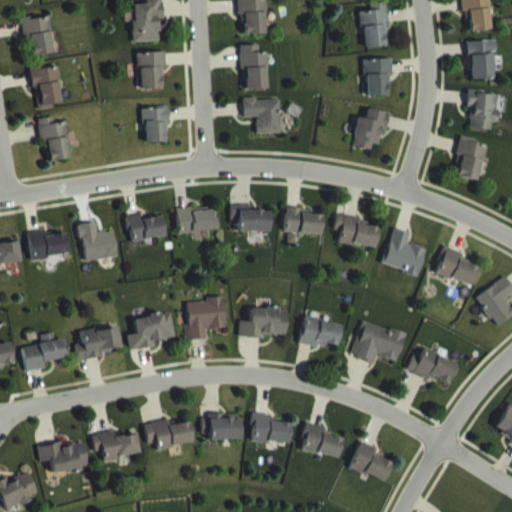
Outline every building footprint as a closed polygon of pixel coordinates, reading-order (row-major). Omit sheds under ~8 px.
[(30,0),(31,11),(51,10),(51,0),(30,0)] [(491,44),(487,6),(460,9),(462,26),(468,26),(470,46),(491,44)] [(131,57),(159,55),(158,34),(162,33),(161,10),(145,11),(146,19),(132,19),(132,26),(123,27),(124,36),(130,36),(131,57)] [(236,11),(236,29),(243,29),(243,48),(265,48),(264,10),(236,11)] [(363,62),(388,60),(384,16),(369,18),(370,25),(360,26),(363,62)] [(20,33),(22,50),(29,49),(31,70),(52,68),(47,30),(20,33)] [(468,56),(469,94),(492,93),(491,66),(496,66),(495,55),(468,56)] [(265,66),(258,66),(258,59),(239,60),(240,85),(245,85),(246,104),(266,103),(265,66)] [(137,68),(139,104),(163,103),(161,66),(137,68)] [(365,110),(390,110),(389,73),(364,74),(365,110)] [(29,85),(31,102),(34,102),(37,124),(52,122),(51,118),(60,117),(55,81),(29,85)] [(490,145),(491,136),(498,137),(498,125),(495,125),(496,107),(467,105),(466,123),(470,123),(469,143),(490,145)] [(256,148),(280,148),(279,113),(242,114),(243,132),(255,132),(256,148)] [(142,123),(144,157),(167,156),(166,122),(142,123)] [(357,132),(351,160),(374,165),(378,143),(385,144),(388,127),(366,123),(364,133),(357,132)] [(48,175),(69,173),(65,136),(53,138),(52,132),(36,134),(39,157),(46,156),(48,175)] [(456,191),(478,195),(484,160),(475,158),(475,154),(459,151),(455,170),(460,171),(456,191)] [(217,244),(215,223),(192,225),(192,222),(175,223),(178,248),(217,244)] [(238,245),(268,246),(269,223),(230,222),(230,236),(238,237),(238,245)] [(320,248),(321,226),(284,225),(284,247),(320,248)] [(127,231),(130,255),(164,252),(161,231),(139,233),(138,230),(127,231)] [(373,263),(378,238),(336,230),(333,245),(339,246),(337,256),(373,263)] [(84,276),(117,270),(113,245),(97,248),(95,236),(78,239),(84,276)] [(410,247),(393,243),(382,280),(418,290),(425,263),(407,258),(410,247)] [(67,269),(64,248),(43,251),(42,245),(27,247),(31,274),(67,269)] [(0,279),(19,278),(17,256),(0,257),(0,279)] [(469,301),(477,282),(459,274),(462,268),(445,261),(434,286),(469,301)] [(511,330),(511,324),(504,313),(511,307),(511,301),(505,291),(476,312),(496,341),(511,330)] [(187,317),(188,339),(185,340),(185,354),(206,353),(205,344),(225,342),(223,311),(207,312),(207,316),(187,317)] [(286,324),(250,322),(249,336),(239,336),(238,352),(264,353),(264,349),(285,350),(286,324)] [(175,356),(170,326),(133,333),(135,348),(127,350),(129,364),(175,356)] [(340,339),(304,332),(299,358),(324,362),(325,358),(336,360),(340,339)] [(396,376),(405,347),(391,343),(390,345),(361,336),(350,371),(373,378),(376,370),(396,376)] [(121,365),(116,341),(80,348),(81,358),(75,359),(77,373),(121,365)] [(43,376),(66,373),(63,354),(54,355),(53,348),(40,350),(41,359),(22,362),(26,386),(44,383),(43,376)] [(0,380),(12,379),(9,356),(0,357),(0,380)] [(447,400),(456,377),(422,364),(420,369),(413,366),(406,384),(447,400)] [(511,427),(505,424),(494,443),(511,452),(509,456),(511,457),(511,427)] [(290,438),(270,436),(271,429),(253,427),(250,455),(287,458),(290,438)] [(240,454),(239,429),(201,430),(202,448),(208,447),(209,455),(240,454)] [(169,440),(168,434),(144,439),(147,459),(155,457),(157,464),(193,457),(188,436),(169,440)] [(300,464),(337,473),(343,449),(306,440),(300,464)] [(139,470),(136,449),(114,451),(114,446),(92,449),(94,467),(102,466),(103,474),(139,470)] [(52,488),(87,482),(83,455),(37,462),(40,476),(50,475),(52,488)] [(382,497),(391,477),(373,469),(376,462),(361,455),(349,482),(382,497)] [(0,497),(0,511),(30,511),(29,510),(37,507),(27,485),(0,497)]
